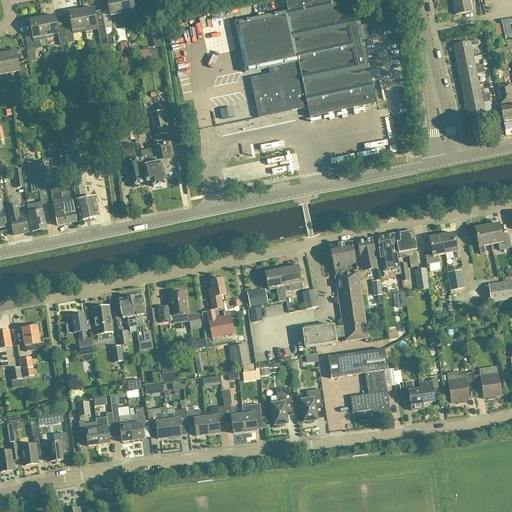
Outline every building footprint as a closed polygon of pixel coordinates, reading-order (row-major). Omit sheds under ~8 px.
[(122,15),(118,0),(105,0),(108,14),(101,15),(103,23),(104,30),(111,29),(109,17),(122,15)] [(131,21),(136,20),(137,24),(144,22),(141,8),(134,9),(132,0),(118,0),(122,15),(122,18),(130,16),(131,21)] [(287,13),(234,24),(235,27),(244,70),(245,74),(268,69),(270,75),(249,80),(258,119),(264,118),(298,111),(297,104),(306,102),(309,115),(310,119),(376,105),(376,104),(375,100),(372,88),(370,76),(362,41),(370,40),(367,26),(360,27),(353,0),(284,0),(285,0),(286,8),(287,13)] [(470,2),(477,0),(461,0),(452,2),(455,16),(472,13),(470,2)] [(104,30),(103,23),(96,24),(93,9),(80,12),(85,33),(93,31),(92,28),(97,27),(99,39),(106,38),(104,30)] [(72,32),(76,31),(77,34),(85,33),(80,12),(68,14),(71,29),(64,30),(67,45),(74,44),(72,32)] [(67,45),(64,30),(57,32),(54,17),(41,19),(46,41),(53,39),(53,36),(57,35),(60,47),(67,45)] [(35,51),(33,43),(46,41),(41,19),(29,21),(32,37),(25,38),(28,53),(35,51)] [(456,61),(473,58),(471,47),(478,46),(478,42),(453,47),(456,61)] [(507,48),(489,53),(492,62),(510,57),(507,48)] [(1,55),(5,75),(19,73),(21,83),(27,82),(24,66),(18,67),(16,52),(1,55)] [(458,75),(484,70),(483,67),(475,68),(473,58),(456,61),(458,75)] [(461,90),(478,86),(476,76),(484,74),(484,70),(458,75),(461,90)] [(464,104),(489,99),(489,95),(481,97),(478,86),(461,90),(464,104)] [(511,95),(510,86),(497,88),(500,105),(511,103),(511,95)] [(489,99),(464,104),(467,118),(484,115),(482,104),(490,103),(489,99)] [(511,106),(500,109),(506,137),(511,136),(511,106)] [(151,115),(153,126),(165,124),(162,113),(151,115)] [(165,124),(153,126),(155,137),(167,135),(165,124)] [(67,145),(65,128),(57,129),(59,146),(67,145)] [(162,141),(154,142),(156,150),(156,153),(159,153),(161,164),(173,161),(170,144),(163,146),(162,141)] [(146,184),(142,162),(142,160),(136,162),(132,145),(120,147),(123,165),(130,163),(134,186),(146,184)] [(156,153),(156,150),(153,151),(156,166),(159,165),(159,168),(162,168),(164,180),(177,178),(173,161),(161,164),(159,153),(156,153)] [(142,162),(146,184),(146,185),(151,184),(152,189),(166,186),(164,180),(162,168),(159,168),(159,165),(156,166),(153,151),(141,153),(142,160),(142,162)] [(79,152),(69,154),(67,154),(69,166),(69,167),(70,175),(69,176),(71,187),(82,185),(83,185),(79,166),(82,165),(79,152)] [(249,163),(250,171),(258,170),(258,162),(249,163)] [(42,171),(43,184),(52,183),(50,169),(42,170),(41,165),(28,166),(29,172),(42,171)] [(24,189),(22,170),(16,171),(18,190),(24,189)] [(32,193),(38,192),(44,191),(43,184),(42,171),(29,172),(32,193)] [(85,200),(82,185),(71,187),(79,223),(99,219),(94,198),(85,200)] [(62,203),(63,203),(61,194),(59,186),(53,187),(51,190),(52,195),(53,196),(52,198),(51,198),(57,227),(66,226),(63,215),(65,214),(64,209),(63,210),(62,203)] [(63,215),(66,226),(76,224),(71,199),(69,192),(61,194),(63,203),(62,203),(63,210),(64,209),(65,214),(63,215)] [(46,230),(41,207),(40,204),(26,207),(28,215),(27,215),(31,233),(46,230)] [(16,206),(7,208),(13,237),(28,234),(25,216),(18,217),(16,206)] [(499,225),(487,228),(491,246),(498,245),(499,252),(511,249),(508,236),(501,238),(499,225)] [(491,246),(487,228),(474,230),(480,256),(485,255),(483,248),(491,246)] [(413,232),(405,234),(409,258),(411,270),(418,268),(415,251),(417,251),(413,232)] [(405,234),(395,236),(399,259),(409,258),(405,234)] [(453,234),(441,237),(444,256),(452,254),(453,261),(458,260),(453,234)] [(399,275),(392,236),(377,239),(379,251),(377,251),(382,278),(399,275)] [(444,256),(441,237),(429,239),(431,252),(424,254),(427,267),(439,264),(438,257),(444,256)] [(374,256),(371,240),(357,243),(360,259),(361,259),(364,272),(376,270),(373,256),(374,256)] [(334,270),(335,276),(357,273),(356,265),(352,244),(329,248),(333,270),(334,270)] [(280,271),(285,294),(303,291),(299,267),(280,271)] [(400,271),(401,283),(409,282),(407,270),(400,271)] [(426,270),(415,272),(418,292),(429,291),(426,270)] [(285,294),(280,271),(265,274),(268,290),(275,289),(278,304),(286,302),(284,294),(285,294)] [(359,272),(357,273),(335,276),(337,288),(332,289),(333,295),(337,295),(342,327),(344,338),(345,343),(369,340),(359,272)] [(460,273),(447,275),(450,292),(462,291),(460,273)] [(226,296),(222,280),(217,281),(216,280),(213,281),(212,282),(210,283),(212,291),(209,291),(213,311),(222,309),(219,298),(226,296)] [(373,297),(381,296),(379,282),(372,283),(373,297)] [(511,283),(488,287),(491,304),(511,301),(511,283)] [(184,293),(178,294),(177,292),(171,293),(171,295),(169,295),(170,308),(157,310),(159,325),(170,323),(170,317),(187,315),(184,293)] [(318,309),(314,292),(302,294),(306,312),(318,309)] [(267,305),(265,293),(247,296),(249,308),(267,305)] [(395,295),(397,309),(405,308),(402,294),(395,295)] [(445,311),(454,308),(451,296),(442,299),(445,311)] [(137,328),(136,328),(139,345),(151,343),(150,333),(144,334),(141,317),(144,316),(141,297),(132,299),(137,328)] [(129,329),(136,328),(137,328),(132,299),(119,301),(123,320),(127,319),(129,329)] [(112,335),(108,307),(92,310),(93,316),(91,316),(93,323),(94,322),(97,337),(112,335)] [(262,321),(260,308),(249,310),(252,323),(262,321)] [(78,334),(79,340),(79,342),(77,342),(79,358),(92,356),(90,340),(86,341),(84,333),(86,333),(86,332),(90,331),(89,323),(85,324),(84,316),(78,317),(76,316),(74,316),(73,317),(71,318),(72,326),(66,327),(67,335),(78,334)] [(199,317),(188,319),(190,332),(201,329),(199,317)] [(208,322),(212,339),(234,335),(230,318),(208,322)] [(21,330),(24,347),(25,347),(26,354),(33,352),(32,346),(39,345),(38,335),(40,335),(38,325),(29,327),(29,329),(21,330)] [(336,340),(344,338),(342,327),(334,329),(334,327),(302,331),(305,349),(337,344),(336,340)] [(402,337),(410,332),(408,328),(399,333),(402,337)] [(188,330),(179,333),(181,339),(190,337),(188,330)] [(0,334),(0,364),(1,368),(7,367),(6,361),(7,361),(5,349),(11,348),(8,333),(7,333),(6,332),(2,332),(1,334),(0,334)] [(120,346),(128,345),(125,333),(118,334),(120,346)] [(463,343),(466,337),(460,334),(457,340),(463,343)] [(249,365),(245,345),(232,347),(236,368),(249,365)] [(120,347),(110,349),(113,365),(122,363),(120,347)] [(368,374),(382,372),(386,372),(384,351),(328,359),(331,380),(366,375),(368,374)] [(193,355),(197,376),(203,375),(199,354),(193,355)] [(33,369),(31,359),(21,361),(24,379),(33,377),(32,369),(33,369)] [(87,372),(96,371),(94,359),(85,361),(87,372)] [(253,365),(242,367),(243,373),(254,371),(253,365)] [(21,380),(20,371),(20,368),(9,370),(10,382),(21,380)] [(260,370),(261,378),(269,377),(269,369),(260,370)] [(349,398),(350,406),(351,414),(371,412),(372,414),(378,413),(379,417),(389,416),(387,400),(386,400),(382,372),(368,374),(366,375),(369,395),(349,398)] [(495,400),(495,399),(501,398),(498,376),(480,379),(480,377),(473,377),(475,391),(481,390),(483,401),(487,400),(487,401),(495,400)] [(464,405),(464,403),(468,403),(467,392),(473,391),(471,378),(465,379),(465,381),(448,383),(451,405),(456,404),(457,406),(464,405)] [(422,405),(434,403),(433,394),(439,393),(437,380),(430,381),(431,384),(419,385),(419,391),(420,391),(422,405)] [(420,391),(419,391),(413,392),(412,383),(399,385),(401,401),(409,400),(411,412),(423,411),(422,405),(420,391)] [(284,426),(287,426),(284,404),(291,404),(290,389),(276,391),(277,398),(270,399),(274,427),(276,427),(277,428),(279,429),(281,429),(283,429),(285,427),(284,426)] [(321,408),(319,391),(306,393),(307,401),(300,402),(303,424),(306,423),(306,425),(308,425),(310,425),(312,425),(314,424),(314,422),(316,422),(315,409),(321,408)] [(230,392),(222,393),(224,407),(231,406),(230,392)] [(90,416),(88,404),(77,405),(79,418),(90,416)] [(113,424),(119,423),(121,444),(132,442),(130,418),(129,417),(119,418),(117,405),(111,406),(112,414),(113,424)] [(249,416),(243,416),(245,434),(257,432),(256,422),(262,422),(260,406),(248,407),(249,416)] [(211,415),(205,415),(208,436),(220,435),(219,425),(226,424),(224,408),(211,410),(211,415)] [(233,435),(245,434),(243,416),(237,417),(236,408),(230,409),(233,435)] [(135,410),(136,417),(130,418),(132,442),(143,441),(142,428),(146,427),(143,409),(135,410)] [(170,439),(167,418),(161,419),(160,410),(147,412),(149,430),(157,429),(158,441),(170,439)] [(187,425),(188,425),(186,413),(186,411),(175,412),(172,411),(166,411),(167,418),(170,439),(171,439),(171,440),(173,441),(175,441),(177,441),(179,440),(180,439),(180,438),(182,438),(180,426),(187,425)] [(188,425),(187,425),(188,429),(188,427),(195,426),(196,438),(208,436),(205,415),(200,416),(199,411),(186,413),(188,425)] [(96,424),(97,430),(99,446),(110,445),(107,427),(113,426),(113,424),(112,414),(106,415),(106,419),(95,420),(96,424)] [(88,448),(99,446),(97,430),(96,424),(85,425),(85,422),(79,423),(80,434),(86,433),(88,448)] [(7,426),(10,446),(17,445),(14,425),(7,426)] [(35,446),(21,448),(24,467),(38,465),(36,452),(42,451),(39,427),(31,428),(32,438),(33,438),(35,446)] [(48,446),(50,464),(63,462),(61,450),(67,449),(65,435),(54,437),(55,445),(48,446)] [(0,472),(0,474),(14,472),(13,462),(19,462),(17,445),(10,446),(11,452),(0,453),(0,472)]
